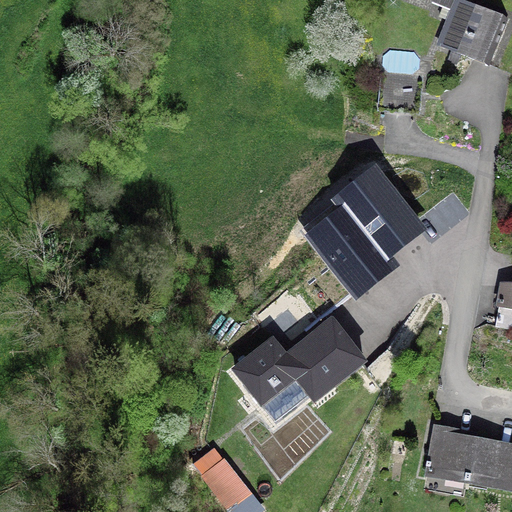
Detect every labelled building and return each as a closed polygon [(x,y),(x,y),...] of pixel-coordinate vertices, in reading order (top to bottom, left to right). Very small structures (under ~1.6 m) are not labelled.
[(453,9),(438,45),(488,65),(506,20),(457,0),(434,0),(434,2),(453,9)] [(338,202),(346,212),(311,238),(356,295),(393,267),(385,258),(420,231),(374,173),(338,202)] [(511,286),(502,286),(499,304),(503,308),(511,309),(511,286)] [(286,358),(272,341),(235,371),(275,422),(309,395),(314,401),(363,362),(331,322),(286,358)] [(469,433),(440,428),(437,442),(432,442),(429,457),(448,460),(445,478),(511,489),(511,488),(511,446),(468,439),(469,433)] [(228,454),(207,471),(241,511),(249,511),(265,499),(228,454)]
